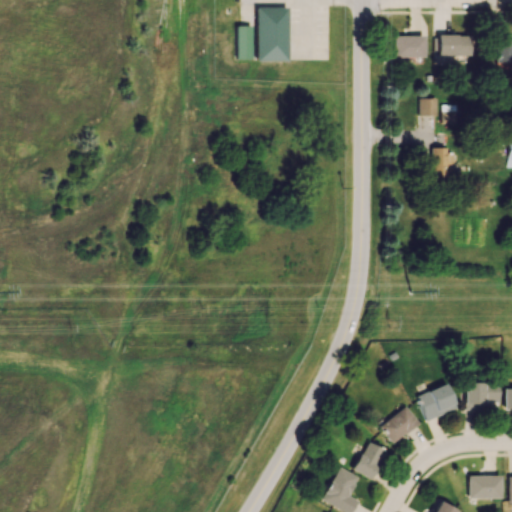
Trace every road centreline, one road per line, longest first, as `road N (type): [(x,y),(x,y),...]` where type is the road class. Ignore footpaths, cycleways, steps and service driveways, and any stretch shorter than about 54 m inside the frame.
road 1 (tertiary): [(361,0),(361,234),(351,314),(248,511)]
road 2 (residential): [(511,447),(444,452),(390,511)]
